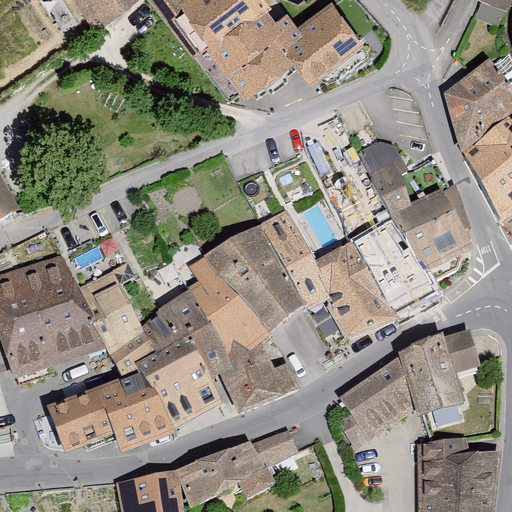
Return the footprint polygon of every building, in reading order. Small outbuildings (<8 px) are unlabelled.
[(74,0),(93,31),(134,0),(74,0)] [(190,0),(206,21),(208,19),(233,0),(190,0)] [(285,0),(233,0),(208,19),(254,84),(302,50),(324,81),(372,46),(338,0),(327,0),(300,20),(285,0)] [(511,0),(482,0),(507,11),(511,0)] [(511,97),(489,63),(432,96),(456,159),(511,121),(511,97)] [(511,121),(456,159),(497,220),(511,210),(511,121)] [(446,190),(380,222),(412,286),(467,258),(458,240),(468,235),(446,190)] [(0,232),(15,224),(0,194),(0,232)] [(276,219),(204,259),(252,345),(326,304),(305,267),(276,219)] [(380,222),(305,267),(326,304),(345,337),(423,293),(412,286),(380,222)] [(60,249),(0,268),(0,355),(8,381),(94,353),(75,293),(60,249)] [(193,289),(134,329),(145,356),(150,361),(182,345),(202,386),(214,379),(235,415),(295,387),(288,364),(271,374),(252,345),(204,259),(184,270),(193,289)] [(113,276),(75,293),(94,353),(111,377),(145,356),(134,329),(113,276)] [(464,339),(391,359),(406,413),(409,427),(457,414),(447,379),(473,372),(464,339)] [(182,345),(150,361),(127,373),(159,437),(214,409),(202,386),(182,345)] [(406,413),(391,359),(335,397),(345,417),(335,423),(349,451),(406,413)] [(159,437),(127,373),(79,397),(84,417),(58,423),(68,460),(162,443),(159,437)] [(288,432),(170,475),(183,511),(184,511),(298,457),(288,432)] [(489,511),(490,444),(414,443),(413,511),(489,511)] [(176,511),(170,475),(112,484),(116,511),(176,511)]
